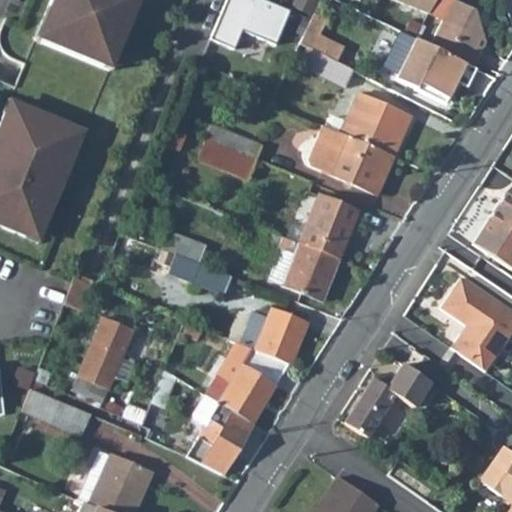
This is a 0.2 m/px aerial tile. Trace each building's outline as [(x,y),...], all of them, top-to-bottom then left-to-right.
[(49,0),(39,27),(45,29),(40,42),(102,68),(107,55),(114,57),(134,8),(127,6),(129,0),(49,0)] [(137,0),(129,0),(127,6),(134,8),(137,0)] [(288,11),(261,0),(224,0),(208,40),(232,50),(240,32),(273,45),(288,11)] [(313,0),(294,0),(291,8),(308,15),(313,0)] [(391,0),(426,14),(433,0),(391,0)] [(452,0),(433,0),(426,14),(441,20),(428,47),(463,64),(471,68),(484,41),(474,11),(452,0)] [(413,39),(421,24),(410,18),(402,32),(413,39)] [(45,29),(39,27),(34,39),(40,42),(45,29)] [(463,64),(428,47),(413,39),(393,79),(413,90),(415,85),(445,100),(454,82),(463,64)] [(342,89),(352,71),(304,48),(295,65),(342,89)] [(209,69),(212,60),(188,49),(184,58),(209,69)] [(114,57),(107,55),(102,68),(108,70),(114,57)] [(285,69),(255,57),(243,84),(272,96),(285,69)] [(465,87),(474,69),(471,68),(463,64),(454,82),(465,87)] [(443,104),(445,100),(415,85),(413,90),(443,104)] [(395,128),(403,131),(409,118),(374,103),(375,101),(356,93),(344,122),(338,134),(392,157),(397,145),(389,142),(395,128)] [(15,103),(8,101),(3,114),(9,116),(15,103)] [(77,129),(15,103),(9,116),(3,114),(0,120),(0,227),(25,238),(27,232),(40,237),(53,205),(46,203),(51,191),(58,194),(78,144),(72,142),(77,129)] [(338,134),(344,122),(331,116),(326,128),(327,129),(337,133),(338,134)] [(255,160),(261,145),(209,124),(203,139),(255,160)] [(177,152),(183,136),(159,126),(152,143),(177,152)] [(392,157),(338,134),(337,133),(327,129),(326,128),(320,126),(306,161),(308,167),(320,172),(375,196),(392,157)] [(397,145),(403,131),(395,128),(389,142),(397,145)] [(83,132),(77,129),(72,142),(78,144),(83,132)] [(246,181),(255,160),(203,139),(195,160),(246,181)] [(58,194),(51,191),(46,203),(53,205),(58,194)] [(509,270),(511,264),(511,199),(504,194),(471,245),(509,270)] [(336,261),(356,213),(317,197),(297,245),(336,261)] [(336,261),(297,245),(245,224),(240,234),(278,249),(293,255),(280,286),(319,302),(336,261)] [(196,264),(204,246),(161,230),(155,248),(160,250),(173,255),(185,260),(196,264)] [(40,237),(27,232),(25,238),(37,243),(40,237)] [(280,286),(293,255),(278,249),(266,280),(280,286)] [(173,255),(160,250),(155,263),(168,267),(173,255)] [(178,279),(185,260),(173,255),(168,267),(165,274),(178,279)] [(229,277),(196,264),(185,260),(178,279),(222,296),(229,277)] [(79,312),(90,285),(72,278),(61,305),(79,312)] [(511,330),(511,315),(458,278),(438,308),(464,326),(448,348),(483,372),(511,330)] [(289,365),(305,324),(269,309),(266,318),(260,333),(245,327),(238,345),(286,365),(289,365)] [(173,319),(175,314),(168,311),(166,316),(173,319)] [(245,327),(251,313),(236,313),(225,340),(234,343),(238,345),(245,327)] [(260,333),(266,318),(251,313),(245,327),(260,333)] [(120,359),(132,330),(100,317),(72,383),(69,390),(100,403),(102,399),(112,377),(125,383),(133,364),(120,359)] [(195,341),(200,330),(181,322),(177,334),(195,341)] [(286,365),(238,345),(234,343),(202,395),(251,424),(286,365)] [(412,408),(428,383),(401,364),(385,390),(370,380),(343,424),(365,438),(392,395),(412,408)] [(53,375),(36,368),(32,380),(48,387),(53,375)] [(31,375),(16,370),(11,384),(25,390),(31,375)] [(161,409),(174,378),(162,371),(148,404),(161,409)] [(69,390),(72,383),(53,375),(48,387),(67,395),(69,390)] [(80,437),(89,415),(28,390),(19,411),(80,437)] [(251,424),(202,395),(191,413),(192,418),(203,425),(184,456),(220,475),(251,424)] [(121,418),(125,409),(102,399),(100,403),(98,408),(121,418)] [(511,511),(511,452),(502,446),(479,481),(511,505),(506,511),(511,511)] [(132,511),(149,472),(109,454),(108,457),(96,452),(75,500),(81,502),(103,511),(132,511)] [(371,511),(376,505),(336,477),(327,491),(331,494),(318,511),(371,511)] [(318,511),(331,494),(327,491),(311,511),(318,511)] [(103,511),(81,502),(76,511),(103,511)]
